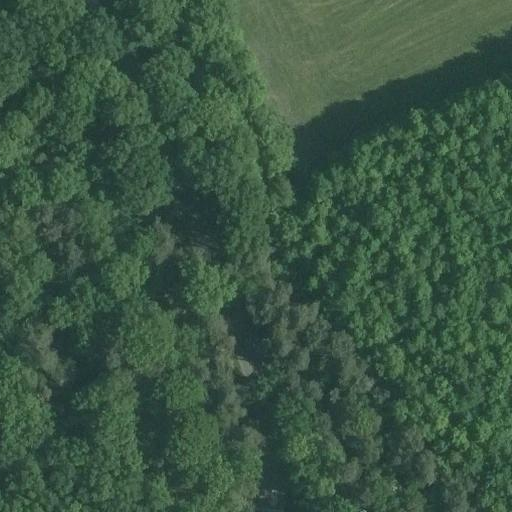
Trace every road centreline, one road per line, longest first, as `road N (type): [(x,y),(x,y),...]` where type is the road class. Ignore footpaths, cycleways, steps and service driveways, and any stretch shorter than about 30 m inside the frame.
road 1 (unclassified): [(266,511),(271,408),(262,376),(98,0)]
road 2 (track): [(0,102),(81,0)]
